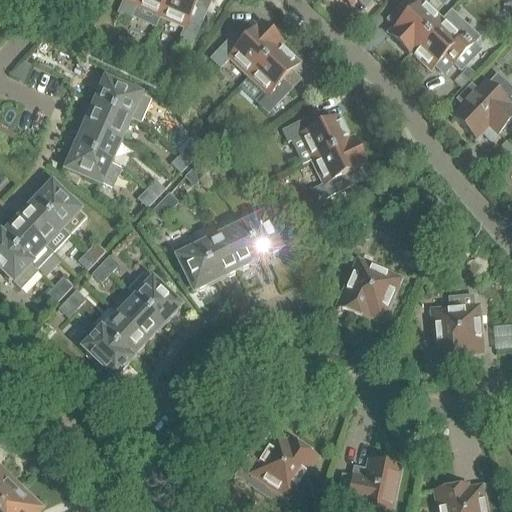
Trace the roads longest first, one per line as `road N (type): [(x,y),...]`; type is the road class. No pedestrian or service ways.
road 1 (residential): [(511,379),(465,408),(434,410),(285,365),(250,385),(139,511)]
road 2 (residential): [(289,0),(380,78),(441,165),(511,239)]
road 3 (residential): [(0,388),(134,511)]
